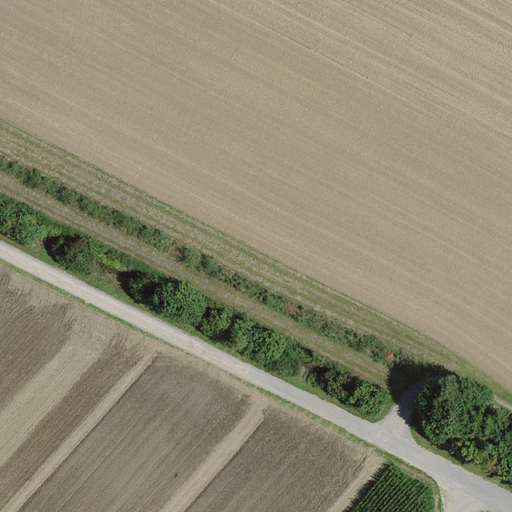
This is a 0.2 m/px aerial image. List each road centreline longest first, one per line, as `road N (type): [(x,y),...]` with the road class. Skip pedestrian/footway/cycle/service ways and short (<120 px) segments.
road 1 (unclassified): [(0,247),(511,504)]
road 2 (track): [(393,443),(415,401),(439,385),(465,387),(511,412)]
